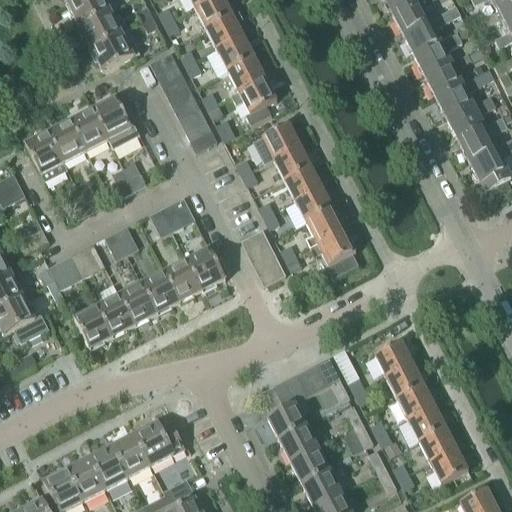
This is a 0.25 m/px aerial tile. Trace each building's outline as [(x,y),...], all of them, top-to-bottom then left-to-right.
[(60,0),(66,12),(88,0),(60,0)] [(78,34),(109,18),(100,0),(88,0),(66,12),(78,34)] [(220,0),(185,0),(193,14),(221,0),(220,0)] [(221,0),(193,14),(194,16),(204,36),(232,22),(222,2),(221,0)] [(418,4),(416,0),(383,0),(392,18),(418,4)] [(418,4),(392,18),(403,39),(429,25),(423,14),(429,11),(428,10),(437,2),(435,0),(426,0),(419,4),(418,4)] [(511,0),(477,0),(470,4),(473,12),(483,8),(492,3),(499,16),(499,17),(511,9),(511,0)] [(499,16),(481,26),(485,33),(494,29),(503,25),(510,37),(511,36),(511,9),(499,17),(499,16)] [(142,30),(152,24),(147,13),(136,19),(142,30)] [(460,22),(458,19),(455,13),(445,18),(429,26),(429,25),(403,39),(414,61),(440,47),(434,35),(460,22)] [(163,32),(174,27),(167,14),(157,20),(163,32)] [(119,25),(114,27),(109,18),(78,34),(90,57),(128,37),(122,26),(119,25)] [(232,22),(204,36),(206,39),(215,57),(243,43),(233,25),(232,22)] [(147,40),(158,35),(152,24),(142,30),(147,40)] [(168,41),(178,36),(174,27),(163,32),(168,41)] [(511,36),(510,37),(495,46),(499,54),(511,48),(511,36)] [(102,79),(139,60),(128,37),(90,57),(102,79)] [(440,47),(414,61),(425,82),(451,68),(446,57),(461,49),(456,39),(440,47)] [(215,57),(206,62),(217,83),(226,79),(254,65),(245,47),(243,43),(215,57)] [(187,77),(197,72),(189,57),(179,62),(187,77)] [(154,81),(175,69),(169,58),(148,69),(154,81)] [(451,68),(425,82),(436,103),(462,90),(456,78),(462,75),(462,74),(470,67),(467,60),(451,68)] [(511,63),(503,68),(507,76),(511,73),(511,63)] [(254,65),(226,79),(237,99),(264,85),(257,70),(254,65)] [(160,92),(181,81),(175,69),(154,81),(160,92)] [(190,84),(200,78),(197,72),(187,77),(190,84)] [(462,90),(436,103),(447,125),(474,111),(473,111),(467,100),(493,86),(488,77),(462,90)] [(166,103),(187,92),(181,81),(160,92),(166,103)] [(236,112),(242,109),(248,120),(244,122),(250,133),(270,122),(265,112),(275,106),(264,85),(237,99),(232,101),(232,102),(231,103),(236,112)] [(171,114),(193,103),(187,92),(166,103),(171,114)] [(206,114),(216,109),(211,100),(201,105),(206,114)] [(177,125),(198,114),(193,103),(171,114),(177,125)] [(474,111),(447,125),(458,146),(484,132),(479,122),(495,114),(492,109),(489,103),(473,111),(474,111)] [(134,133),(131,134),(115,104),(92,116),(108,147),(108,146),(113,156),(139,142),(134,133)] [(212,126),(222,121),(216,109),(206,114),(212,126)] [(183,136),(204,125),(198,114),(177,125),(183,136)] [(85,158),(108,147),(92,116),(70,128),(85,158)] [(495,154),(490,143),(507,135),(501,124),(484,132),(458,146),(469,167),(495,154)] [(189,147),(210,136),(204,125),(183,136),(189,147)] [(63,170),(85,158),(70,128),(47,140),(63,170)] [(288,131),(252,149),(264,172),(272,167),(299,153),(288,131)] [(195,159),(216,148),(210,136),(189,147),(195,159)] [(47,140),(25,152),(28,159),(40,182),(44,189),(67,177),(63,170),(47,140)] [(507,176),(501,165),(511,159),(511,145),(495,154),(469,167),(480,190),(482,189),(486,197),(510,185),(506,177),(507,176)] [(284,190),(311,177),(299,153),(272,167),(284,190)] [(241,183),(251,178),(246,167),(236,172),(241,183)] [(134,198),(146,192),(134,169),(122,175),(134,198)] [(123,204),(134,198),(122,175),(111,181),(123,204)] [(296,214),(323,200),(311,177),(284,190),(296,214)] [(246,193),(256,188),(251,178),(241,183),(246,193)] [(0,200),(18,191),(13,180),(0,186),(0,200)] [(0,208),(3,214),(25,203),(18,191),(0,200),(0,208)] [(89,221),(100,216),(89,193),(78,199),(89,221)] [(78,227),(89,221),(78,199),(66,205),(78,227)] [(304,230),(331,216),(323,200),(296,214),(304,230)] [(171,237),(182,231),(171,209),(159,215),(171,237)] [(265,229),(275,224),(268,210),(257,215),(265,229)] [(160,243),(171,237),(159,215),(148,221),(160,243)] [(309,254),(342,237),(331,216),(304,230),(312,244),(306,247),(309,254)] [(269,236),(279,231),(275,224),(265,229),(269,236)] [(20,247),(41,236),(36,225),(14,236),(20,247)] [(126,260),(137,254),(126,232),(114,238),(126,260)] [(26,258),(47,247),(41,236),(20,247),(26,258)] [(246,258),(267,248),(261,237),(241,248),(246,258)] [(352,260),(353,259),(342,237),(309,254),(314,263),(320,260),(326,273),(325,273),(331,285),(358,271),(352,260)] [(114,266),(126,260),(114,238),(103,244),(114,266)] [(252,269),(272,259),(267,248),(246,258),(252,269)] [(80,256),(92,278),(103,272),(92,250),(80,256)] [(284,267),(294,262),(289,253),(280,258),(284,267)] [(209,255),(186,267),(202,298),(225,286),(209,255)] [(81,284),(92,278),(80,256),(69,262),(81,284)] [(0,285),(10,280),(0,259),(0,285)] [(258,281),(278,270),(272,259),(252,269),(258,281)] [(70,290),(81,284),(69,262),(58,268),(70,290)] [(291,279),(300,274),(294,262),(284,267),(291,279)] [(180,310),(202,298),(186,267),(164,278),(180,310)] [(57,296),(70,290),(58,268),(46,274),(52,287),(45,290),(58,314),(65,310),(57,296)] [(264,292),(284,282),(278,270),(258,281),(264,292)] [(39,278),(45,290),(52,287),(46,274),(39,278)] [(157,321),(180,310),(164,278),(141,290),(157,321)] [(0,313),(22,302),(10,280),(0,285),(0,313)] [(135,333),(157,321),(141,290),(119,302),(135,333)] [(105,309),(96,313),(112,344),(135,333),(119,302),(118,302),(113,292),(99,299),(105,309)] [(40,322),(34,325),(22,302),(0,313),(0,335),(3,342),(14,336),(21,349),(47,336),(40,322)] [(96,313),(73,325),(89,356),(112,344),(96,313)] [(384,384),(411,370),(400,348),(373,362),(384,384)] [(327,364),(315,370),(326,391),(329,390),(338,385),(327,364)] [(315,370),(305,376),(316,397),(326,391),(315,370)] [(395,406),(422,392),(411,370),(384,384),(395,406)] [(305,376),(294,382),(305,403),(316,397),(305,376)] [(294,382),(283,387),(294,408),(305,403),(294,382)] [(340,410),(349,406),(338,385),(329,390),(340,410)] [(354,401),(363,396),(358,385),(348,391),(354,401)] [(283,387),(272,393),(283,414),(293,409),(294,408),(283,387)] [(406,427),(433,413),(422,392),(395,406),(406,427)] [(272,393),(261,399),(272,420),(283,414),(272,393)] [(359,411),(369,406),(363,396),(354,401),(359,411)] [(277,446),(305,432),(293,409),(283,414),(272,420),(265,424),(277,446)] [(353,435),(361,431),(352,413),(344,417),(353,435)] [(406,427),(397,432),(408,453),(417,448),(444,434),(433,413),(406,427)] [(376,444),(386,438),(380,427),(370,433),(376,444)] [(169,428),(158,433),(156,428),(134,440),(151,473),(183,456),(169,428)] [(364,456),(372,451),(361,431),(353,435),(364,456)] [(288,469),(317,454),(305,432),(277,446),(288,469)] [(428,469),(455,455),(444,434),(417,448),(428,469)] [(381,455),(391,449),(386,438),(376,444),(381,455)] [(128,485),(151,473),(134,440),(111,452),(128,485)] [(106,496),(128,485),(111,452),(89,463),(106,496)] [(300,491),(328,476),(317,454),(288,469),(300,491)] [(440,491),(467,477),(455,455),(428,469),(440,491)] [(376,479),(384,475),(375,457),(367,462),(376,479)] [(83,508),(106,496),(89,463),(66,476),(83,508)] [(398,486),(408,481),(402,470),(392,475),(398,486)] [(387,500),(395,496),(384,475),(376,479),(387,500)] [(54,511),(75,511),(83,508),(66,476),(42,488),(54,511)] [(310,511),(312,511),(340,498),(328,476),(300,491),(310,511)] [(404,497),(414,492),(408,481),(398,486),(404,497)] [(170,509),(192,498),(186,486),(163,498),(164,502),(166,501),(170,509)] [(458,511),(493,511),(485,495),(458,509),(458,511)] [(346,511),(340,498),(312,511),(346,511)] [(164,511),(170,509),(166,501),(164,502),(144,511),(164,511)]
